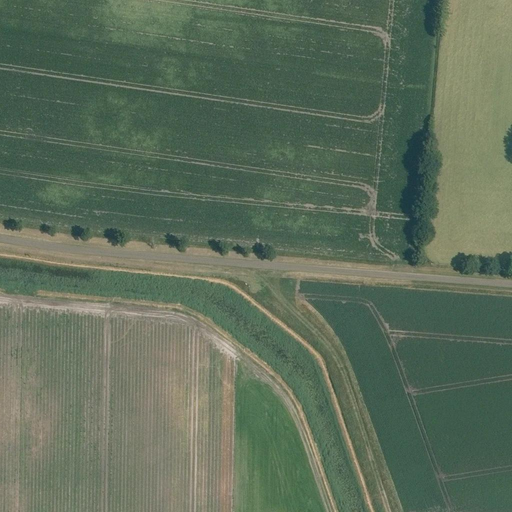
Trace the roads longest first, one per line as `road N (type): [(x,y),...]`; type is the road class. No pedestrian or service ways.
road 1 (unclassified): [(511,284),(0,238)]
road 2 (track): [(389,511),(330,349),(272,265)]
